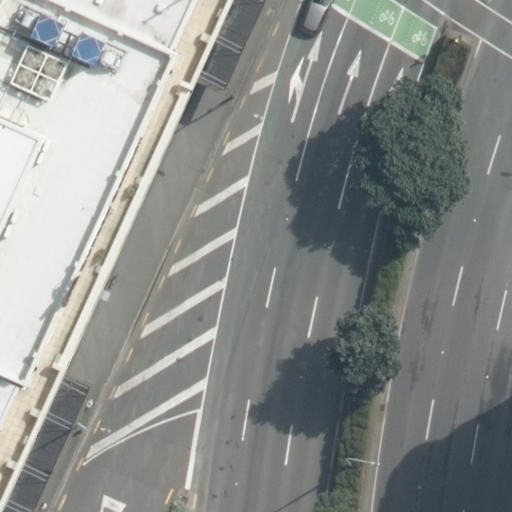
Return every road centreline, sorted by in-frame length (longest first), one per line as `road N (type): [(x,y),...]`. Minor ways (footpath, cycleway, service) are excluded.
road 1 (primary): [(268,409),(325,127),(375,0)]
road 2 (primary): [(511,206),(493,277),(458,511)]
road 3 (secondary): [(122,511),(167,461),(268,409)]
